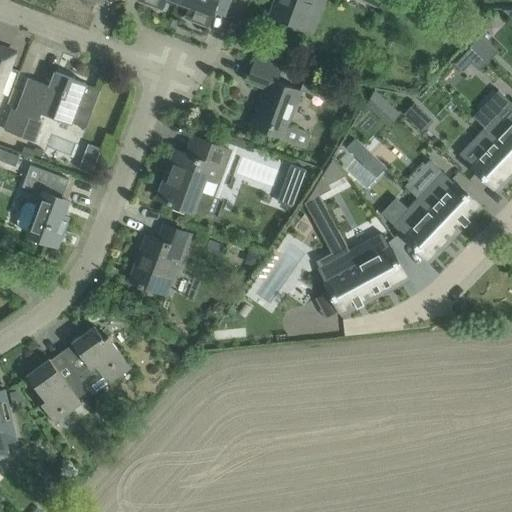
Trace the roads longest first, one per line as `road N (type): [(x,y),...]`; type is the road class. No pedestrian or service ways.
road 1 (residential): [(0,9),(163,69),(99,237),(69,290),(0,342)]
road 2 (residential): [(511,216),(411,318),(371,323)]
